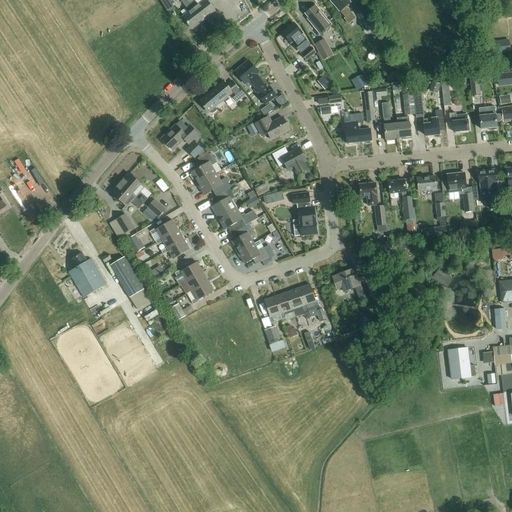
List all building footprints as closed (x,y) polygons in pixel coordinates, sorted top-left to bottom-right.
[(160,0),(169,14),(175,9),(169,0),(160,0)] [(192,29),(204,20),(186,0),(179,0),(187,9),(188,8),(191,11),(183,17),(192,29)] [(186,0),(204,20),(215,11),(205,0),(204,0),(198,5),(194,0),(186,0)] [(329,1),(339,12),(340,12),(345,17),(343,19),(348,25),(356,18),(347,8),(349,6),(348,4),(351,2),(348,0),(329,0),(329,1)] [(375,32),(359,5),(353,9),(359,21),(361,20),(369,35),(375,32)] [(320,34),(331,25),(317,8),(316,10),(313,7),(305,14),(309,18),(308,19),(320,34)] [(300,46),(307,41),(301,35),(303,33),(294,23),(282,33),(290,43),(295,40),(300,46)] [(333,54),(324,38),(314,44),(322,60),(333,54)] [(492,47),(494,58),(510,56),(508,44),(492,47)] [(316,52),(312,47),(301,54),(306,60),(316,52)] [(270,87),(267,88),(256,74),(258,73),(249,61),(235,72),(245,84),(250,81),(256,89),(254,90),(266,105),(277,96),(270,87)] [(511,72),(496,74),(498,87),(511,85),(511,72)] [(317,82),(324,90),(333,82),(326,74),(317,82)] [(351,81),(357,91),(367,85),(361,75),(351,81)] [(442,94),(443,106),(451,105),(448,82),(451,82),(451,78),(440,79),(442,94)] [(216,111),(216,109),(215,107),(230,94),(237,102),(245,96),(232,81),(227,85),(224,81),(199,101),(203,107),(204,107),(208,112),(209,112),(210,114),(213,114),(216,111)] [(411,83),(401,85),(402,94),(401,94),(405,115),(415,113),(413,94),(411,83)] [(371,91),(373,101),(381,100),(380,96),(386,95),(385,88),(371,90),(371,91)] [(371,91),(364,92),(367,122),(375,121),(373,101),(371,91)] [(480,91),(471,92),(472,102),(481,101),(480,91)] [(421,93),(413,94),(415,113),(416,117),(424,116),(421,93)] [(341,95),(328,97),(329,104),(342,102),(341,95)] [(510,103),(509,95),(499,96),(500,104),(510,103)] [(398,137),(397,124),(391,124),(388,103),(382,104),(384,119),(384,125),(385,140),(394,139),(394,137),(398,137)] [(331,114),(330,106),(320,107),(321,115),(331,114)] [(511,106),(507,107),(507,109),(502,110),(503,120),(511,118),(511,106)] [(495,128),(497,128),(497,122),(500,122),(500,114),(496,114),(494,115),(493,107),(479,108),(480,116),(481,130),(489,129),(489,131),(495,130),(495,128)] [(444,130),(441,110),(434,111),(435,118),(423,119),(425,136),(440,134),(439,131),(444,130)] [(356,114),(360,143),(365,142),(366,144),(370,143),(370,141),(371,141),(370,129),(364,130),(363,122),(364,122),(363,113),(356,114)] [(467,115),(456,116),(456,113),(449,114),(450,123),(453,122),(454,132),(469,131),(467,115)] [(353,143),(360,143),(356,114),(349,115),(350,122),(345,123),(347,144),(348,144),(349,146),(353,145),(353,143)] [(283,117),(271,123),(268,117),(255,124),(262,137),(268,133),(272,140),(290,130),(283,117)] [(397,124),(398,137),(402,136),(402,138),(411,137),(410,122),(403,123),(403,118),(396,119),(397,124)] [(176,126),(175,125),(161,139),(172,151),(183,140),(188,144),(198,135),(189,125),(186,128),(180,122),(176,126)] [(257,132),(253,123),(247,126),(251,135),(257,132)] [(194,142),(194,141),(185,150),(194,159),(203,150),(199,146),(194,142)] [(308,170),(304,162),(306,161),(299,148),(288,153),(285,147),(272,154),(279,167),(285,164),(289,171),(293,168),(297,176),(308,170)] [(198,184),(217,174),(212,166),(217,163),(211,153),(196,162),(199,168),(191,173),(198,184)] [(496,182),(494,170),(478,172),(480,184),(481,191),(496,190),(495,182),(496,182)] [(474,212),(472,193),(467,193),(465,173),(447,175),(448,182),(449,191),(449,193),(458,192),(459,195),(462,195),(465,213),(474,212)] [(123,178),(119,182),(143,203),(147,199),(140,192),(144,187),(129,174),(124,179),(123,178)] [(216,196),(229,189),(231,188),(226,178),(221,181),(217,174),(198,184),(204,195),(212,190),(216,196)] [(416,178),(418,192),(431,190),(431,192),(437,191),(435,176),(416,178)] [(162,178),(156,182),(163,191),(169,187),(162,178)] [(242,190),(249,186),(245,179),(238,183),(240,186),(242,190)] [(398,193),(405,192),(406,192),(404,180),(388,181),(390,197),(392,199),(396,199),(398,196),(398,193)] [(138,208),(143,203),(119,182),(115,187),(116,188),(111,193),(127,207),(131,202),(138,208)] [(258,196),(269,191),(265,183),(254,188),(258,196)] [(368,206),(378,205),(376,195),(377,195),(376,183),(359,185),(360,197),(367,196),(368,206)] [(218,218),(236,208),(231,200),(235,198),(229,189),(216,196),(211,199),(214,205),(212,207),(218,218)] [(265,204),(284,198),(282,190),(262,196),(265,204)] [(503,200),(502,191),(492,192),(493,201),(503,200)] [(406,196),(406,192),(402,193),(404,220),(407,220),(408,232),(416,231),(414,208),(413,208),(412,196),(406,196)] [(318,235),(315,206),(311,207),(309,193),(292,195),(293,204),(297,204),(301,237),(318,235)] [(446,227),(443,193),(434,194),(436,221),(439,221),(440,228),(433,228),(433,236),(446,235),(445,227),(446,227)] [(257,196),(246,200),(248,207),(260,203),(257,196)] [(158,217),(165,209),(154,200),(148,207),(158,217)] [(385,211),(384,206),(375,207),(377,226),(381,226),(386,225),(385,211)] [(236,231),(236,232),(250,224),(256,221),(251,213),(245,216),(244,213),(240,216),(236,208),(218,218),(225,229),(227,228),(231,234),(236,231)] [(125,233),(133,228),(125,214),(116,220),(125,233)] [(161,240),(178,230),(172,220),(156,229),(155,228),(149,232),(151,235),(157,232),(161,238),(161,240)] [(468,232),(477,231),(476,221),(467,222),(468,232)] [(238,253),(254,243),(251,237),(255,234),(250,224),(236,232),(239,237),(232,241),(236,248),(235,248),(238,253)] [(167,249),(184,240),(178,230),(161,240),(161,238),(155,241),(157,245),(163,242),(166,248),(167,249)] [(145,248),(137,234),(125,241),(133,255),(145,248)] [(167,249),(166,248),(161,251),(163,255),(168,251),(173,259),(189,250),(184,240),(167,249)] [(256,265),(262,262),(269,257),(267,254),(259,241),(254,243),(238,253),(241,258),(245,264),(253,259),(256,265)] [(511,255),(511,247),(498,249),(499,257),(511,255)] [(269,257),(262,262),(265,266),(277,259),(272,250),(267,254),(269,257)] [(84,298),(106,285),(91,259),(87,261),(82,253),(69,261),(74,269),(69,272),(84,298)] [(111,259),(108,254),(102,258),(105,263),(111,259)] [(124,257),(109,265),(129,298),(144,290),(124,257)] [(181,284),(202,272),(197,262),(181,272),(180,270),(175,273),(176,276),(174,277),(179,285),(181,284)] [(160,264),(148,272),(152,277),(164,270),(160,264)] [(452,278),(439,268),(431,277),(445,287),(452,278)] [(358,279),(355,269),(336,275),(336,276),(332,277),(337,289),(342,287),(344,292),(355,288),(360,301),(371,297),(364,277),(358,279)] [(187,294),(208,281),(202,272),(181,284),(187,294)] [(502,302),(511,301),(511,280),(500,282),(502,302)] [(208,281),(187,294),(193,305),(198,302),(197,300),(214,291),(208,281)] [(310,284),(298,288),(304,306),(305,305),(309,317),(317,315),(320,322),(326,319),(323,308),(321,309),(317,300),(316,301),(310,284)] [(298,288),(286,292),(292,310),(301,307),(306,319),(309,317),(305,305),(304,306),(298,288)] [(286,292),(275,296),(282,314),(280,314),(282,319),(286,318),(284,313),(292,310),(286,292)] [(275,296),(264,300),(270,316),(268,317),(270,324),(274,322),(272,317),(280,314),(282,314),(275,296)] [(186,316),(182,310),(178,303),(175,305),(173,301),(168,304),(167,304),(169,308),(176,321),(186,316)] [(506,329),(504,309),(494,309),(496,330),(506,329)] [(133,319),(141,339),(146,337),(137,317),(133,319)] [(292,328),(291,325),(285,327),(289,340),(297,337),(294,328),(292,328)] [(272,327),(265,329),(264,330),(269,345),(280,341),(275,326),(272,327)] [(511,371),(511,345),(493,347),(495,373),(511,371)] [(447,350),(451,380),(471,377),(476,376),(475,365),(470,366),(468,347),(447,350)] [(503,394),(493,394),(495,406),(504,405),(503,394)]
